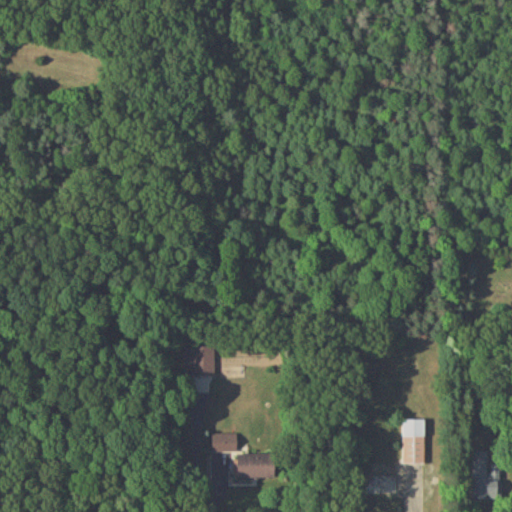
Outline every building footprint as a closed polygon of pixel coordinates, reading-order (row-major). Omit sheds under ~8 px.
[(213,373),(213,344),(183,345),(183,374),(213,373)] [(401,461),(423,462),(423,417),(402,417),(401,461)] [(210,450),(235,450),(235,431),(210,431),(210,450)] [(471,498),(498,497),(497,449),(470,450),(471,498)] [(235,477),(273,477),(272,453),(235,454),(235,477)]
